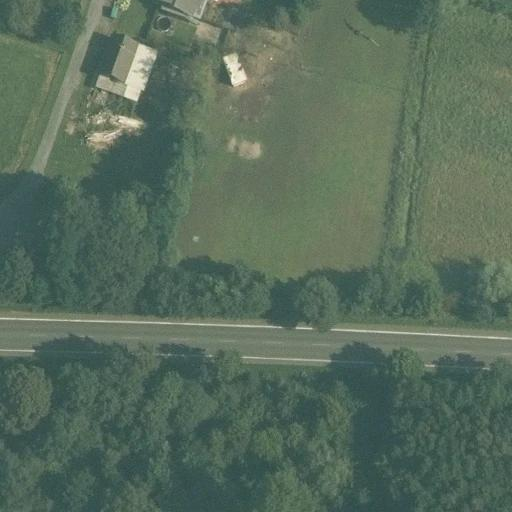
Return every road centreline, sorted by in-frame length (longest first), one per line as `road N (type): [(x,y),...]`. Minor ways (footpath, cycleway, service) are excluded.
road 1 (primary): [(511,357),(0,334)]
road 2 (unclassified): [(99,0),(13,236)]
